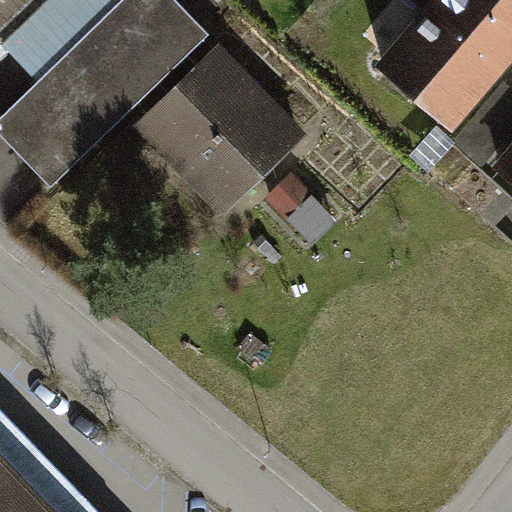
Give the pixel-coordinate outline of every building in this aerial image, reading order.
[(0,0),(0,41),(43,86),(0,127),(0,134),(57,193),(215,41),(175,0),(0,0)] [(381,60),(457,124),(508,64),(432,0),(381,60)] [(511,0),(432,0),(508,64),(511,59),(511,0)] [(136,132),(221,220),(308,137),(222,49),(136,132)] [(511,149),(501,162),(511,170),(511,149)] [(0,426),(0,511),(88,511),(3,424),(0,426)]
